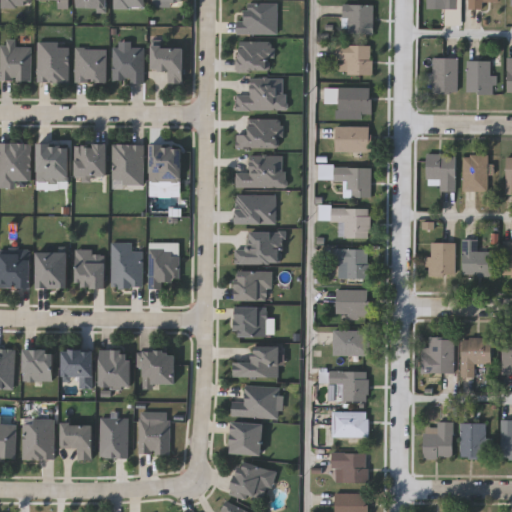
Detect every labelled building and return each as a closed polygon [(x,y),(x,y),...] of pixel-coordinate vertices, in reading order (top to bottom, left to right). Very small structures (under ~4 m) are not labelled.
[(3,0),(4,9),(33,9),(33,0),(3,0)] [(80,0),(80,10),(111,10),(110,0),(80,0)] [(113,7),(113,0),(142,0),(142,8),(113,7)] [(456,0),(456,8),(441,8),(441,0),(456,0)] [(472,0),(472,11),(487,11),(487,5),(501,5),(501,0),(472,0)] [(277,34),(236,34),(236,20),(246,20),(246,3),(277,3),(277,34)] [(373,33),(342,33),(342,3),(373,3),(373,33)] [(16,47),(31,47),(31,81),(0,81),(0,39),(16,39),(16,47)] [(68,82),(38,82),(38,42),(68,42),(68,82)] [(371,73),(336,73),(336,44),(371,44),(371,73)] [(75,82),(75,47),(106,47),(106,82),(75,82)] [(143,82),(112,82),(112,47),(143,47),(143,82)] [(152,71),(152,47),(183,47),(183,84),(169,84),(169,71),(152,71)] [(457,57),(457,92),(432,92),(432,57),(457,57)] [(490,74),(494,74),(494,92),(466,92),(466,60),(490,60),(490,74)] [(336,86),(371,86),(371,117),(336,117),(336,86)] [(369,151),(334,151),(334,125),(369,125),(369,151)] [(0,144),(30,144),(30,181),(14,181),(14,187),(0,187),(0,144)] [(69,145),(68,182),(37,182),(37,145),(69,145)] [(75,177),(75,145),(107,145),(107,177),(75,177)] [(143,145),(143,183),(112,183),(112,145),(143,145)] [(181,182),(150,182),(150,146),(181,146),(181,182)] [(426,153),(455,153),(455,189),(440,189),(440,178),(426,178),(426,153)] [(462,189),(462,154),(487,154),(487,189),(462,189)] [(369,196),(349,196),(349,167),(369,167),(369,196)] [(338,220),(326,220),(326,206),(368,206),(368,236),(338,236),(338,220)] [(462,238),(478,238),(478,249),(492,249),(492,274),(462,274),(462,238)] [(503,239),(511,239),(511,274),(503,274),(503,239)] [(431,240),(455,240),(455,274),(431,274),(431,240)] [(112,243),(133,243),(133,251),(142,251),(142,287),(112,287),(112,243)] [(334,247),(368,247),(368,277),(334,277),(334,247)] [(0,249),(31,249),(31,287),(0,287),(0,249)] [(150,249),(179,249),(178,280),(165,280),(165,288),(149,288),(150,249)] [(68,287),(38,287),(38,251),(68,251),(68,287)] [(77,251),(106,251),(106,287),(77,287),(77,251)] [(236,300),(236,270),(271,270),(271,300),(236,300)] [(368,288),(368,316),(336,316),(336,288),(368,288)] [(267,306),(267,337),(236,337),(236,306),(267,306)] [(333,354),(333,329),(368,329),(368,354),(333,354)] [(453,336),(453,372),(420,372),(420,346),(429,346),(429,336),(453,336)] [(462,337),(492,337),(492,363),(475,363),(475,375),(462,375),(462,337)] [(502,337),(511,337),(511,373),(501,373),(502,337)] [(280,378),(234,377),(235,362),(252,363),(252,345),(280,346),(280,378)] [(24,349),(54,349),(54,380),(24,380),(24,349)] [(63,349),(93,349),(93,387),(79,387),(79,377),(63,377),(63,349)] [(132,387),(101,387),(101,349),(132,349),(132,387)] [(175,384),(143,384),(143,350),(175,350),(175,384)] [(329,400),(329,370),(368,370),(368,400),(329,400)] [(245,404),(246,385),(282,387),(281,418),(233,416),(233,403),(245,404)] [(368,436),(332,436),(332,410),(368,410),(368,436)] [(170,454),(139,454),(139,413),(155,413),(155,419),(170,419),(170,454)] [(16,457),(0,456),(0,417),(1,417),(1,422),(16,422),(16,457)] [(511,418),(511,457),(501,457),(501,418),(511,418)] [(24,459),(24,419),(54,419),(54,459),(24,459)] [(453,457),(424,457),(424,422),(453,422),(453,457)] [(485,422),(485,457),(461,457),(461,422),(485,422)] [(93,423),(93,459),(79,459),(79,447),(62,447),(62,423),(93,423)] [(232,453),(233,423),(263,423),(263,454),(232,453)] [(368,481),(333,481),(333,451),(368,451),(368,481)] [(277,472),(265,504),(229,491),(242,459),(277,472)] [(334,511),(335,491),(367,492),(367,511),(334,511)]
